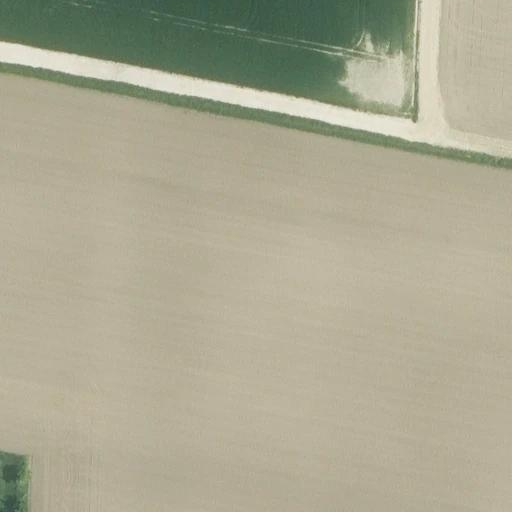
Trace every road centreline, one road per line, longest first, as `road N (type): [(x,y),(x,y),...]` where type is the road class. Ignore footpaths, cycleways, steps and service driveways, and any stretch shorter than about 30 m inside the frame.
road 1 (track): [(511,143),(0,47)]
road 2 (track): [(435,0),(428,127)]
